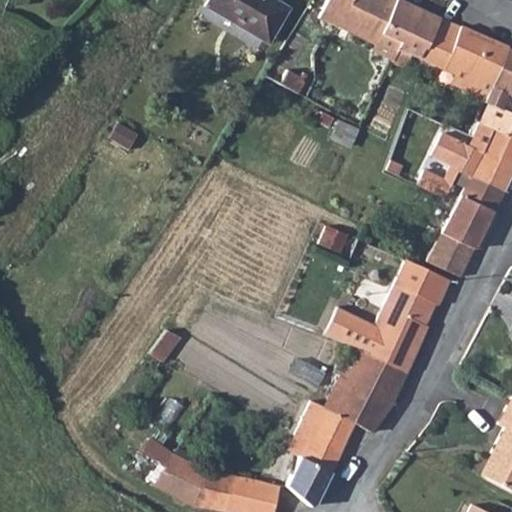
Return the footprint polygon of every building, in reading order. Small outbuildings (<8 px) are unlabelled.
[(271,0),(198,0),(198,1),(260,40),(282,6),(271,0)] [(323,0),(317,12),(340,24),(341,22),(374,37),(377,31),(398,41),(392,50),(411,56),(416,58),(421,48),(424,49),(438,16),(402,0),(389,0),(388,3),(382,0),(323,0)] [(340,24),(317,12),(314,19),(337,30),(340,24)] [(494,41),(438,16),(424,49),(431,52),(427,60),(442,67),(444,62),(455,67),(449,80),(483,96),(486,89),(503,45),(494,41)] [(486,103),(498,108),(505,92),(511,95),(511,48),(503,45),(486,89),(483,96),(480,100),(486,103)] [(262,76),(261,77),(289,93),(298,77),(270,63),(262,76)] [(486,103),(479,122),(511,137),(511,113),(498,108),(486,103)] [(435,199),(451,166),(463,172),(501,189),(511,164),(511,137),(479,122),(477,121),(464,145),(434,133),(423,157),(442,166),(435,181),(415,172),(408,186),(435,199)] [(463,172),(436,230),(439,231),(470,246),(501,189),(463,172)] [(436,230),(423,258),(456,274),(470,246),(439,231),(436,230)] [(332,304),(318,332),(357,346),(403,368),(424,322),(421,321),(431,299),(434,300),(442,282),(445,275),(426,266),(413,260),(401,255),(369,322),(332,304)] [(169,328),(152,352),(164,360),(181,337),(169,328)] [(357,346),(343,377),(388,401),(403,368),(357,346)] [(337,374),(319,404),(349,419),(350,420),(358,424),(366,429),(388,401),(343,377),(337,374)] [(493,452),(481,473),(511,490),(511,393),(495,423),(501,426),(489,449),(493,452)] [(295,457),(282,484),(306,503),(312,501),(344,432),(350,420),(349,419),(319,404),(295,457)] [(169,453),(150,483),(186,502),(203,467),(169,453)] [(203,467),(186,502),(187,502),(205,506),(217,471),(203,467)] [(217,471),(205,506),(219,508),(231,474),(217,471)] [(231,474),(219,508),(237,511),(270,511),(276,483),(231,474)]
